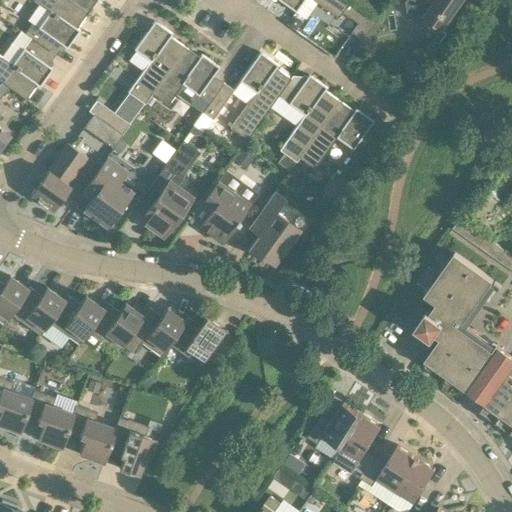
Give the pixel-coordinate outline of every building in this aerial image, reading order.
[(65,0),(30,0),(49,13),(38,29),(31,24),(24,34),(20,31),(19,32),(30,39),(51,54),(58,44),(66,49),(79,32),(76,30),(86,15),(65,0)] [(65,0),(86,15),(97,1),(99,2),(101,0),(65,0)] [(376,21),(345,0),(276,0),(295,13),(304,0),(310,0),(337,19),(341,14),(357,25),(351,34),(361,42),(376,21)] [(417,0),(420,18),(439,31),(460,0),(417,0)] [(144,105),(151,95),(184,48),(169,38),(171,35),(153,22),(133,51),(149,62),(127,93),(137,100),(144,105)] [(30,39),(11,66),(0,58),(0,82),(25,101),(36,86),(39,88),(51,70),(43,64),(51,54),(30,39)] [(438,44),(432,39),(426,47),(432,52),(438,44)] [(208,104),(223,84),(212,77),(218,68),(200,56),(198,58),(184,48),(151,95),(167,106),(176,94),(202,113),(208,104)] [(246,141),(277,97),(289,79),(275,69),(277,66),(259,53),(238,83),(254,94),(229,130),(246,141)] [(295,163),(338,102),(324,91),(326,89),(308,76),(302,84),(291,77),(289,79),(277,97),(304,116),(278,151),(283,154),(277,163),(289,171),(295,163)] [(223,84),(202,113),(213,120),(233,91),(223,84)] [(88,112),(92,115),(121,136),(129,125),(95,101),(88,112)] [(338,102),(295,163),(298,159),(314,170),(336,139),(352,151),(372,122),(355,109),(353,112),(338,102)] [(122,136),(121,136),(92,115),(83,129),(112,149),(122,136)] [(199,134),(201,132),(193,126),(189,132),(193,135),(199,134)] [(0,147),(8,136),(0,130),(0,147)] [(168,161),(177,148),(164,138),(155,152),(168,161)] [(119,140),(112,149),(119,154),(125,145),(119,140)] [(179,190),(185,183),(183,173),(196,154),(181,143),(145,192),(146,193),(150,187),(159,194),(140,221),(163,237),(174,221),(176,219),(180,218),(188,206),(188,202),(190,198),(179,190)] [(73,190),(84,175),(78,170),(86,158),(67,144),(30,196),(53,212),(70,188),(73,190)] [(254,155),(243,147),(233,160),(245,168),(254,155)] [(106,228),(131,192),(118,183),(126,172),(106,158),(80,194),(90,201),(83,212),(85,213),(86,217),(84,218),(84,219),(92,218),(106,228)] [(330,202),(345,182),(334,174),(320,194),(330,202)] [(221,245),(249,206),(216,182),(199,207),(208,214),(198,228),(221,245)] [(273,268),(300,231),(276,213),(285,200),(274,192),(247,230),(257,237),(247,251),(258,260),(260,258),(273,268)] [(465,223),(459,219),(452,229),(458,233),(465,223)] [(458,233),(463,237),(470,227),(465,223),(458,233)] [(475,230),(470,227),(463,237),(468,240),(475,230)] [(468,240),(473,244),(480,234),(475,230),(468,240)] [(486,238),(480,234),(473,244),(479,248),(486,238)] [(479,248),(484,251),(491,242),(486,238),(479,248)] [(496,245),(491,242),(484,251),(489,255),(496,245)] [(496,245),(489,255),(494,259),(501,249),(496,245)] [(494,259),(499,263),(506,253),(501,249),(494,259)] [(463,323),(493,281),(454,253),(424,296),(436,304),(429,314),(426,312),(414,329),(431,341),(435,336),(440,339),(424,361),(485,404),(480,411),(511,434),(511,378),(508,376),(511,370),(511,355),(497,345),(492,351),(453,323),(456,318),(463,323)] [(511,256),(506,253),(499,263),(505,266),(511,256)] [(28,290),(27,289),(9,277),(3,285),(0,283),(0,323),(3,325),(10,315),(28,290)] [(65,301),(64,301),(46,288),(40,296),(28,288),(27,289),(28,290),(10,315),(39,337),(49,324),(65,301)] [(104,310),(103,310),(84,297),(78,305),(67,297),(64,301),(65,301),(49,324),(78,345),(88,331),(104,310)] [(143,318),(142,317),(124,304),(118,312),(107,304),(103,310),(104,310),(88,331),(118,353),(123,345),(130,336),(143,318)] [(185,322),(184,322),(166,309),(160,317),(148,309),(142,317),(143,318),(130,336),(123,345),(126,348),(134,353),(141,344),(160,357),(169,345),(185,322)] [(185,322),(169,345),(200,368),(209,356),(207,355),(223,331),(204,318),(198,326),(187,318),(184,322),(185,322)] [(130,358),(134,353),(126,348),(123,353),(130,358)] [(76,364),(70,359),(66,364),(72,369),(76,364)] [(154,379),(150,375),(143,383),(148,387),(154,379)] [(31,400),(30,399),(10,392),(13,384),(0,379),(0,426),(19,433),(25,418),(31,400)] [(99,383),(89,380),(86,389),(96,392),(99,383)] [(73,415),(72,414),(52,407),(54,399),(33,391),(30,399),(31,400),(25,418),(42,424),(36,440),(61,449),(67,433),(73,415)] [(341,448),(361,416),(342,404),(330,423),(320,417),(306,438),(317,445),(322,437),(341,448)] [(115,430),(114,429),(93,422),(96,414),(75,407),(72,414),(73,415),(67,433),(84,439),(78,455),(103,464),(107,453),(115,430)] [(361,480),(374,459),(364,453),(380,428),(361,416),(341,448),(332,462),(351,474),(361,480)] [(115,430),(107,453),(122,458),(118,469),(137,476),(145,456),(149,457),(155,440),(143,436),(146,428),(118,418),(114,429),(115,430)] [(395,490),(416,458),(397,446),(384,465),(374,459),(361,480),(371,487),(377,479),(395,490)] [(282,464),(293,471),(300,460),(289,453),(282,464)] [(416,458),(395,490),(414,503),(435,470),(416,458)] [(311,489),(297,479),(290,489),(304,499),(311,489)] [(274,511),(280,505),(269,497),(258,511),(274,511)] [(17,506),(1,500),(0,503),(0,511),(19,511),(15,511),(17,506)]
